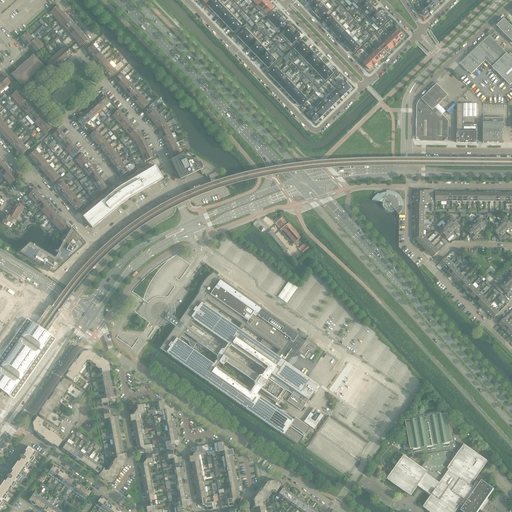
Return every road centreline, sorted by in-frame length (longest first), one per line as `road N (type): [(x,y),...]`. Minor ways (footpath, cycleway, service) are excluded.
road 1 (secondary): [(301,188),(511,422)]
road 2 (residential): [(342,511),(116,354),(104,329)]
road 3 (secondary): [(511,411),(332,205)]
road 4 (secondary): [(307,178),(134,0)]
road 5 (residential): [(163,158),(106,83),(64,121),(116,185)]
road 6 (secondary): [(119,0),(261,147)]
road 7 (residential): [(319,129),(310,129),(188,0)]
road 8 (tertiary): [(0,448),(91,320)]
road 9 (tertiary): [(82,315),(0,439)]
road 10 (tertiary): [(189,222),(127,258),(87,308)]
road 11 (tertiary): [(95,314),(134,265),(190,232)]
